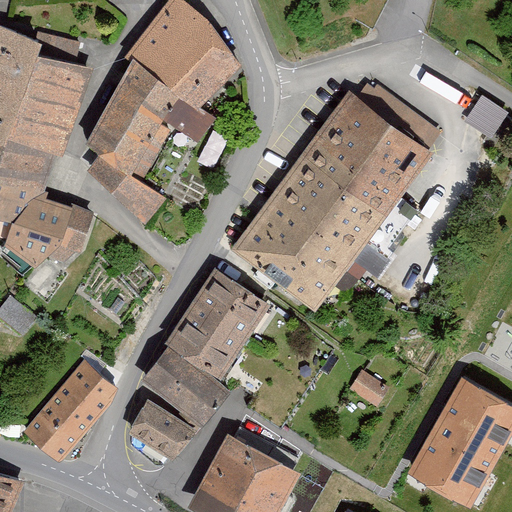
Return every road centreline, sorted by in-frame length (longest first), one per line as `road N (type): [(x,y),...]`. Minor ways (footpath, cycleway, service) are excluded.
road 1 (residential): [(92,488),(127,393),(248,167),(258,85)]
road 2 (residential): [(511,99),(426,46),(382,56)]
road 3 (residential): [(382,56),(258,85)]
